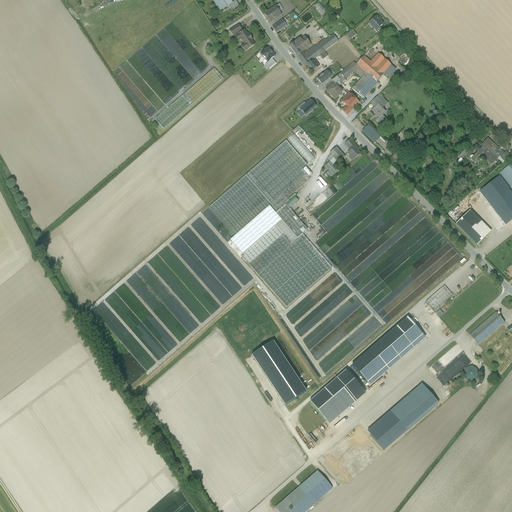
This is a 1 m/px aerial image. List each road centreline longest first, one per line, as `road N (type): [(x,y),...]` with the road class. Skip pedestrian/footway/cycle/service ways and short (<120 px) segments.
road 1 (residential): [(247,0),(326,104),(509,291)]
road 2 (unclassified): [(253,511),(509,291)]
road 3 (unclassified): [(511,144),(374,0)]
road 4 (track): [(182,92),(215,65),(214,39),(255,11)]
